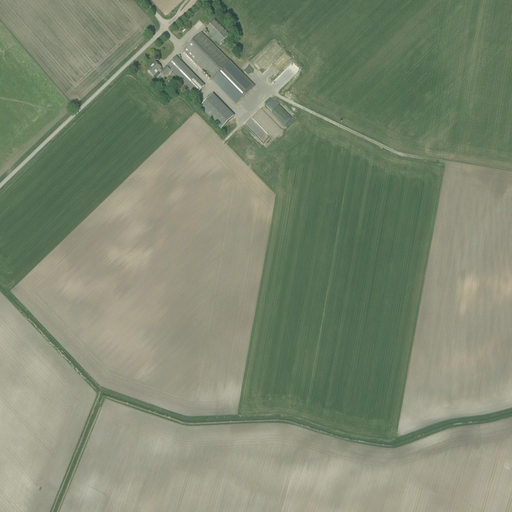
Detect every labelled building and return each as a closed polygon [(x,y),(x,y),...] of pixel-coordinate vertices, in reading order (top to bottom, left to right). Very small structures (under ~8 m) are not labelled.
[(229,35),(214,20),(204,30),(219,45),(229,35)] [(183,51),(186,54),(211,80),(235,106),(255,87),(230,62),(229,62),(201,33),(183,51)] [(176,58),(167,66),(162,71),(155,63),(152,65),(153,66),(147,71),(153,77),(158,72),(164,78),(170,72),(171,70),(195,95),(204,87),(176,58)] [(234,116),(213,95),(200,108),(221,129),(234,116)] [(285,111),(280,116),(284,121),(283,123),(287,127),(294,119),(285,111)]
